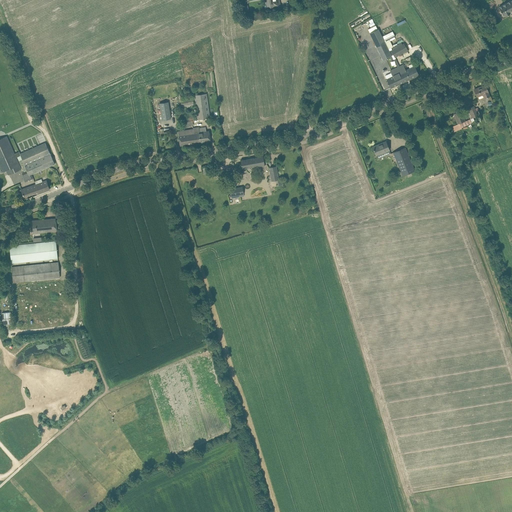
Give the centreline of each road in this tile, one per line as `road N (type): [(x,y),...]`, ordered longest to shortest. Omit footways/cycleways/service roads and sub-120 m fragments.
road 1 (tertiary): [(0,211),(132,165),(307,134)]
road 2 (tertiary): [(307,134),(511,52)]
road 3 (track): [(0,16),(69,188)]
road 4 (unclassified): [(307,134),(318,0)]
